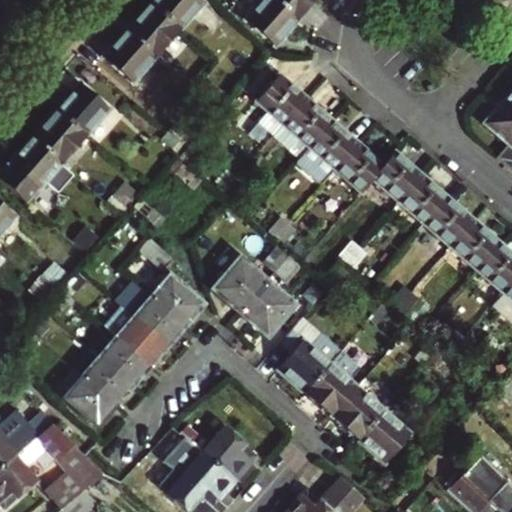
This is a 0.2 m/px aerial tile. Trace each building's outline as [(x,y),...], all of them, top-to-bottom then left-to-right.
[(198,0),(153,0),(150,4),(180,31),(203,4),(198,0)] [(275,0),(260,0),(244,20),(274,47),(295,23),(298,19),(275,0)] [(275,0),(298,19),(314,0),(275,0)] [(180,31),(150,4),(127,30),(157,57),(180,31)] [(157,57),(127,30),(123,34),(103,57),(133,84),(155,59),(157,57)] [(282,124),(305,98),(278,75),(256,102),(282,124)] [(212,82),(206,89),(220,101),(226,95),(212,82)] [(80,83),(56,111),(86,138),(110,110),(80,83)] [(220,101),(206,89),(200,96),(214,108),(220,101)] [(511,91),(484,124),(511,147),(511,91)] [(309,147),(332,121),(305,98),(282,124),(309,147)] [(197,112),(195,110),(179,129),(188,138),(205,119),(197,112)] [(86,138),(56,111),(32,137),(63,164),(86,138)] [(334,169),(357,143),(332,121),(309,147),(334,169)] [(188,138),(179,129),(175,125),(168,133),(182,145),(188,138)] [(176,151),(182,145),(168,133),(162,139),(176,151)] [(30,140),(8,164),(39,192),(63,164),(32,137),(30,140)] [(204,149),(195,142),(180,159),(189,166),(204,149)] [(371,178),(383,165),(357,143),(334,169),(360,192),(371,178)] [(394,152),(383,165),(371,178),(398,202),(421,175),(394,152)] [(168,167),(182,179),(189,170),(176,158),(168,167)] [(8,164),(0,173),(0,181),(27,206),(39,192),(8,164)] [(200,178),(189,170),(182,179),(192,187),(200,178)] [(216,186),(223,192),(235,179),(228,172),(216,186)] [(423,224),(447,197),(421,175),(398,202),(423,224)] [(242,185),(235,179),(223,192),(230,198),(242,185)] [(114,196),(108,203),(121,215),(127,208),(114,196)] [(135,205),(147,216),(154,208),(142,197),(135,205)] [(449,246),(472,220),(447,197),(423,224),(449,246)] [(115,221),(121,215),(108,203),(102,210),(115,221)] [(0,204),(0,235),(15,218),(0,204)] [(160,227),(168,219),(154,208),(147,216),(160,227)] [(269,231),(276,236),(288,223),(281,217),(269,231)] [(475,269),(498,242),(472,220),(449,246),(475,269)] [(288,223),(276,236),(283,242),(294,229),(288,223)] [(278,244),(273,240),(261,229),(248,243),(265,258),(278,244)] [(174,259),(151,238),(140,251),(164,271),(165,270),(167,271),(175,262),(173,261),(174,259)] [(338,254),(347,262),(359,248),(350,241),(338,254)] [(511,254),(499,244),(498,242),(475,269),(502,292),(511,279),(511,254)] [(276,271),(290,254),(278,244),(265,258),(264,260),(276,271)] [(359,248),(347,262),(353,267),(365,253),(359,248)] [(266,282),(240,260),(215,290),(241,313),(267,283),(266,282)] [(42,277),(36,284),(50,296),(55,289),(42,277)] [(202,305),(171,278),(153,299),(184,326),(202,305)] [(511,279),(502,292),(511,300),(511,279)] [(166,346),(184,326),(153,299),(135,283),(117,303),(122,307),(135,319),(166,346)] [(267,283),(241,313),(267,336),(293,306),(267,283)] [(43,303),(50,296),(36,284),(30,291),(43,303)] [(88,292),(80,285),(70,296),(78,303),(88,292)] [(397,306),(410,291),(403,286),(391,300),(397,306)] [(417,298),(410,291),(397,306),(404,312),(408,308),(417,298)] [(78,303),(70,296),(60,307),(68,314),(78,303)] [(417,298),(408,308),(415,314),(424,304),(417,298)] [(364,313),(371,319),(383,305),(376,300),(364,313)] [(383,305),(371,319),(377,325),(389,311),(383,305)] [(104,326),(118,338),(149,365),(166,346),(135,319),(122,307),(104,326)] [(277,370),(304,394),(331,364),(341,352),(301,316),(272,350),(285,361),(277,370)] [(45,325),(35,336),(43,342),(53,332),(45,325)] [(443,345),(450,351),(462,337),(455,331),(443,345)] [(0,348),(2,350),(8,343),(0,335),(0,348)] [(35,336),(22,350),(30,357),(43,342),(35,336)] [(462,337),(450,351),(456,356),(459,353),(465,358),(474,347),(462,337)] [(101,358),(132,385),(149,365),(118,338),(101,358)] [(416,359),(423,365),(435,352),(429,346),(416,359)] [(435,352),(423,365),(431,372),(442,358),(435,352)] [(101,358),(84,377),(115,404),(132,385),(101,358)] [(331,364),(304,394),(306,395),(331,417),(357,387),(331,364)] [(115,404),(84,377),(66,398),(96,425),(115,404)] [(331,417),(357,440),(383,410),(357,387),(331,417)] [(511,408),(511,395),(505,389),(498,396),(511,408)] [(383,410),(357,440),(384,464),(411,435),(383,410)] [(40,437),(0,467),(0,505),(3,509),(36,482),(26,468),(48,450),(66,472),(43,490),(60,511),(86,489),(104,473),(53,426),(40,437)] [(183,437),(235,482),(250,463),(241,455),(246,448),(224,429),(213,443),(193,426),(183,437)] [(235,482),(183,437),(173,428),(157,445),(175,462),(179,457),(191,467),(187,472),(182,477),(214,505),(235,482)] [(0,436),(0,467),(40,437),(33,429),(22,438),(19,435),(7,445),(0,436)] [(256,457),(246,448),(241,455),(250,463),(256,457)] [(175,462),(187,472),(191,467),(179,457),(175,462)] [(306,491),(287,511),(351,511),(362,500),(339,479),(319,502),(306,491)] [(89,511),(97,503),(86,489),(60,511),(59,511),(89,511)] [(489,494),(473,511),(511,511),(511,503),(507,509),(489,494)]
